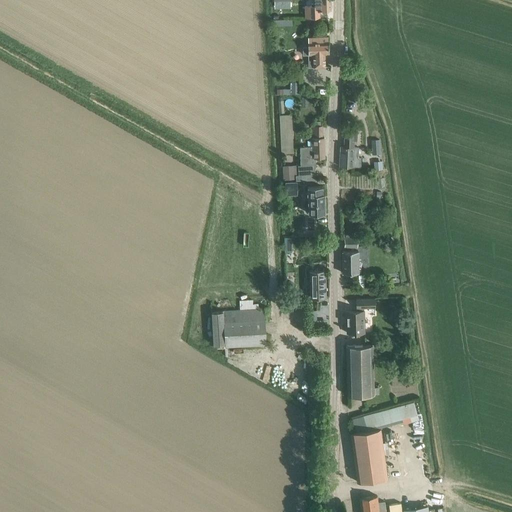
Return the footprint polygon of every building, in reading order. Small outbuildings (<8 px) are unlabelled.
[(311,5),(304,5),(305,17),(320,17),(320,9),(321,9),(331,9),(330,0),(313,0),(313,3),(311,3),(311,5)] [(308,45),(303,45),(303,53),(307,53),(308,61),(312,60),(313,66),(325,66),(324,53),(329,53),(329,37),(312,37),(313,42),(308,42),(308,45)] [(290,81),(290,93),(300,93),(300,82),(290,81)] [(301,96),(301,106),(309,106),(309,96),(301,96)] [(292,114),(279,114),(281,153),(293,153),(292,114)] [(321,122),(320,114),(312,116),(313,124),(321,122)] [(340,146),(339,165),(349,166),(353,166),(361,166),(361,157),(358,157),(359,147),(352,146),(352,140),(357,140),(357,132),(344,131),(344,146),(340,146)] [(324,137),(311,137),(311,146),(300,146),(300,165),(298,165),(283,166),(283,178),(295,178),(295,180),(315,179),(315,164),(316,164),(316,157),(325,156),(324,137)] [(297,194),(297,181),(285,181),(285,194),(297,194)] [(322,193),(322,185),(308,186),(308,196),(309,213),(325,212),(324,193),(322,193)] [(357,237),(354,237),(344,237),(344,246),(357,246),(357,237)] [(359,250),(352,250),(342,250),(343,272),(353,272),(359,272),(359,250)] [(326,269),(310,270),(310,295),(310,298),(326,298),(326,269)] [(296,285),(289,285),(289,296),(289,300),(299,299),(299,295),(296,295),(296,285)] [(346,310),(347,332),(351,332),(354,332),(365,331),(364,307),(375,306),(374,298),(356,298),(357,310),(346,310)] [(225,343),(225,356),(239,355),(238,344),(266,342),(264,308),(252,308),(252,299),(238,300),(239,309),(230,310),(230,300),(222,301),(223,310),(216,311),(215,302),(211,302),(214,344),(225,343)] [(287,305),(287,313),(303,313),(302,305),(287,305)] [(377,344),(356,344),(346,345),(348,395),(379,394),(378,385),(374,385),(373,347),(377,347),(377,344)] [(374,414),(416,403),(412,390),(371,401),(374,414)] [(380,427),(360,430),(350,432),(357,481),(367,480),(388,477),(380,427)] [(369,496),(360,497),(361,511),(385,511),(385,505),(384,501),(379,502),(378,495),(369,496)] [(388,504),(389,511),(401,511),(400,502),(388,504)]
